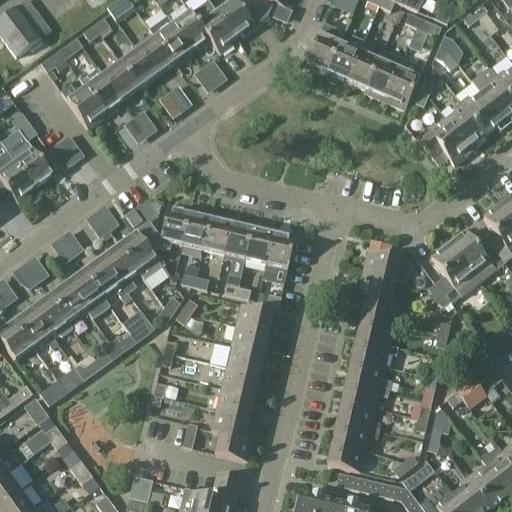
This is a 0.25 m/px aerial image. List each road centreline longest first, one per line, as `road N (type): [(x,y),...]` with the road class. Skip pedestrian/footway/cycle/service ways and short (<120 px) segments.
road 1 (residential): [(266,511),(338,209)]
road 2 (residential): [(188,130),(0,267)]
road 3 (residential): [(338,209),(416,224),(511,156)]
road 4 (residential): [(321,0),(293,50),(188,130)]
road 5 (residential): [(338,209),(220,181),(188,130)]
